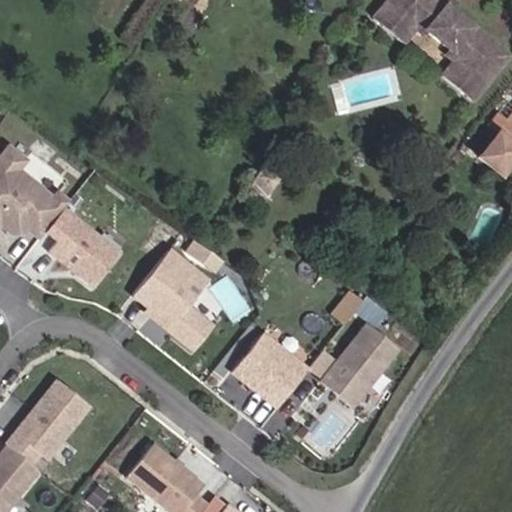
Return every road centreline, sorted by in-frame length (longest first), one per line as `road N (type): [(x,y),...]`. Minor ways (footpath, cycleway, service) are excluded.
road 1 (residential): [(0,368),(31,329),(81,325),(333,511)]
road 2 (residential): [(511,261),(459,322),(352,511)]
